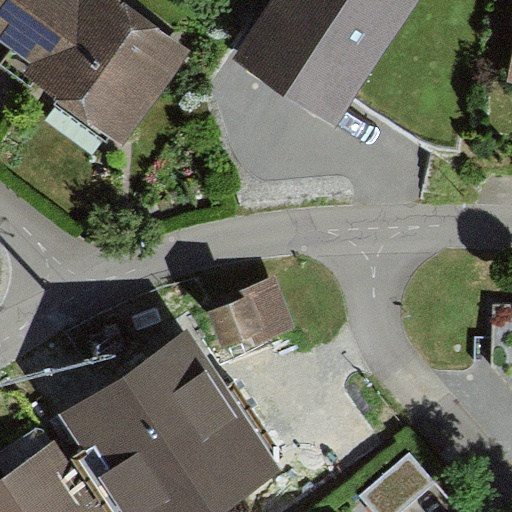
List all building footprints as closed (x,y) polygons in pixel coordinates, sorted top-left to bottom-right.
[(106,0),(0,0),(0,52),(116,133),(176,48),(106,0)] [(256,0),(236,29),(335,98),(402,0),(256,0)] [(246,299),(211,313),(224,346),(251,336),(255,346),(293,331),(274,280),(244,292),(246,299)] [(511,303),(493,303),(491,362),(511,384),(511,303)] [(214,511),(276,470),(185,335),(62,418),(126,511),(214,511)] [(98,511),(56,448),(0,485),(0,511),(98,511)] [(370,511),(412,511),(439,490),(413,460),(363,503),(370,511)]
